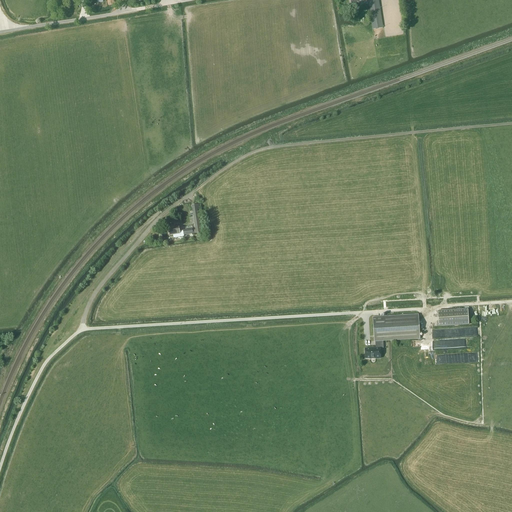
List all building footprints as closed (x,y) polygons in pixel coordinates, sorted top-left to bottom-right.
[(360,0),(360,1),(364,0),(368,0),(373,29),(383,28),(378,0),(360,0)] [(199,216),(198,210),(200,209),(199,204),(191,205),(195,230),(192,230),(192,228),(183,230),(183,231),(180,231),(179,226),(168,228),(169,236),(180,234),(180,237),(184,237),(184,235),(201,233),(199,222),(201,222),(201,216),(199,216)] [(468,325),(468,311),(438,312),(439,326),(468,325)] [(381,358),(380,349),(384,348),(383,341),(420,339),(418,316),(418,315),(397,316),(373,318),(374,341),(375,341),(376,348),(364,349),(365,359),(381,358)] [(459,354),(460,362),(480,361),(479,353),(459,354)]
